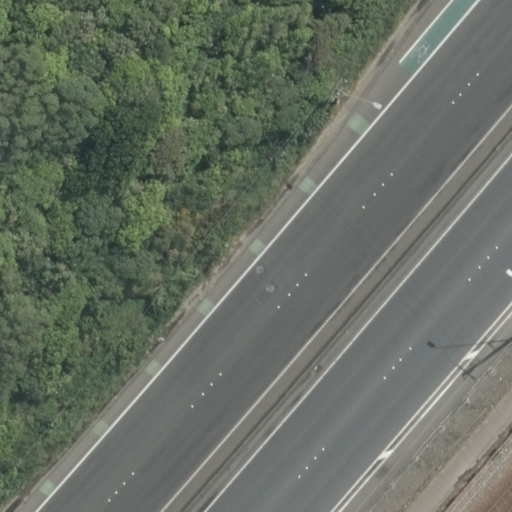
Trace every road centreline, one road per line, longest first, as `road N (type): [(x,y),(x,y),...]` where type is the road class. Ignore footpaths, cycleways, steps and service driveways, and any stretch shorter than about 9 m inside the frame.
road 1 (trunk): [(145,511),(511,87)]
road 2 (trunk): [(511,244),(283,511)]
